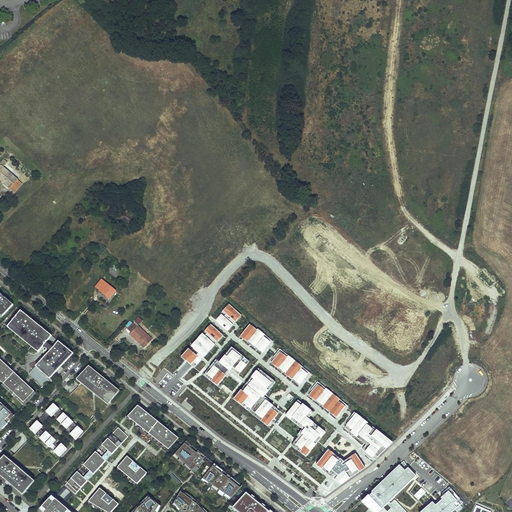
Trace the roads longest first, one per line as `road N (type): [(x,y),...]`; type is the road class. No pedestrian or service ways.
road 1 (track): [(408,370),(451,304),(509,0)]
road 2 (secondary): [(87,339),(307,511)]
road 3 (residential): [(331,511),(462,387)]
road 4 (residential): [(87,339),(84,356),(0,446)]
